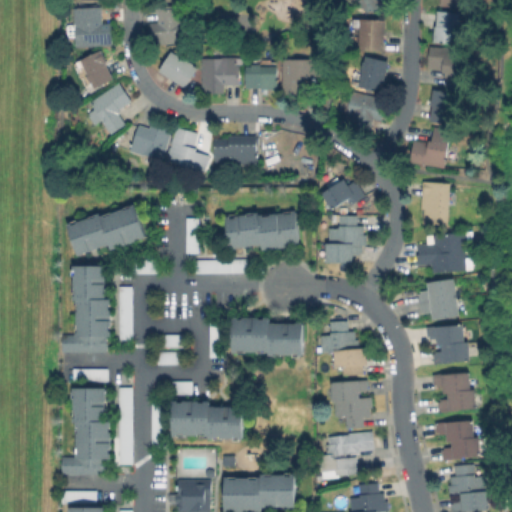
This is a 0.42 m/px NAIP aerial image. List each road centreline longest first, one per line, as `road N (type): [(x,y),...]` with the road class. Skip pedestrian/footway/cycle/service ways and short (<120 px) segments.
road 1 (residential): [(129,0),(136,73),(166,104),(279,113),(317,124),(373,163),(393,195),(397,224),(360,297)]
road 2 (residential): [(360,297),(398,350),(420,511)]
road 3 (residential): [(410,0),(407,101),(373,163)]
